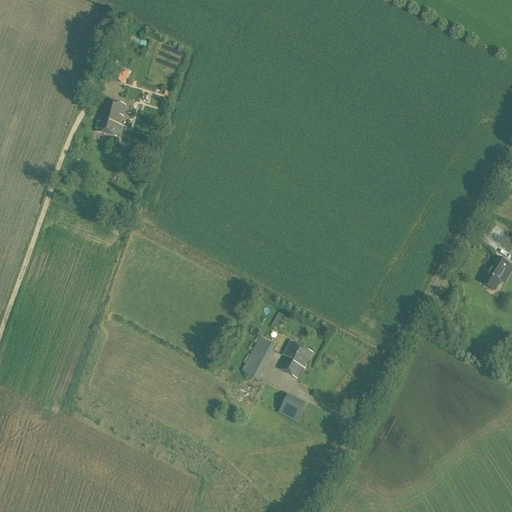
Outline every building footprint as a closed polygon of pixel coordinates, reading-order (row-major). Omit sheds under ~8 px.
[(116,70),(113,78),(119,81),(124,70),(118,67),(116,70)] [(119,140),(123,128),(120,127),(125,107),(104,101),(95,133),(119,140)] [(497,230),(503,234),(507,227),(501,223),(497,230)] [(494,292),(509,266),(495,259),(489,270),(491,271),(488,276),(486,275),(481,284),(494,292)] [(277,332),(286,317),(279,313),(270,328),(277,332)] [(257,380),(275,346),(260,338),(242,372),(257,380)] [(304,369),(312,354),(290,343),(283,357),(284,358),(278,370),(296,379),(302,369),(304,369)] [(295,420),(303,405),(277,391),(275,394),(266,389),(258,404),(257,404),(250,417),(274,430),(283,414),(295,420)]
